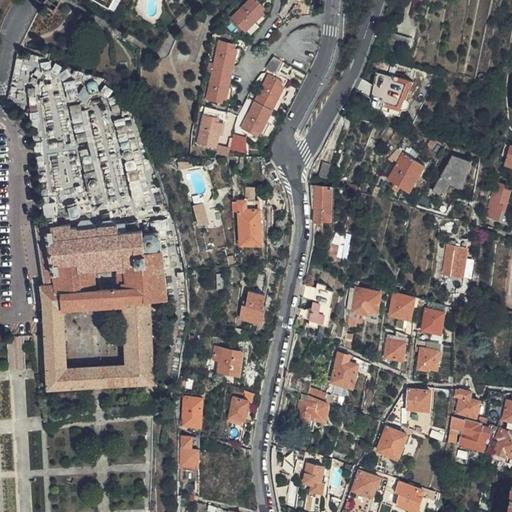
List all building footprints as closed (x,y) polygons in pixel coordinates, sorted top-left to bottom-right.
[(53,11),(58,0),(45,0),(41,4),(53,11)] [(94,0),(111,10),(116,0),(94,0)] [(122,0),(116,0),(111,10),(116,12),(122,0)] [(253,26),(264,14),(257,9),(260,6),(252,0),(250,0),(232,20),(246,33),(253,26)] [(214,72),(231,76),(236,50),(230,48),(231,44),(220,42),(214,72)] [(277,75),(283,65),(274,60),(267,67),(268,71),(277,75)] [(396,76),(377,71),(375,84),(373,97),(370,108),(387,112),(397,87),(393,86),(396,76)] [(226,100),(231,76),(214,72),(208,100),(219,102),(219,98),(226,100)] [(255,101),(273,111),(279,99),(285,88),(278,84),(280,81),(269,75),(268,77),(255,101)] [(413,80),(396,76),(393,86),(397,87),(387,112),(398,115),(413,80)] [(356,90),(367,95),(368,94),(373,83),(363,77),(356,90)] [(282,78),(280,81),(278,84),(285,88),(289,81),(282,78)] [(416,81),(413,80),(398,115),(401,116),(404,110),(406,110),(407,110),(409,109),(410,108),(411,107),(411,105),(412,103),(411,101),(410,100),(409,99),(416,81)] [(285,88),(279,99),(284,101),(290,91),(285,88)] [(261,133),(273,111),(255,101),(241,128),(251,133),(253,129),(261,133)] [(214,147),(221,123),(213,121),(214,116),(204,114),(202,120),(197,143),(214,147)] [(232,149),(246,151),(248,136),(233,134),(232,149)] [(511,167),(511,146),(507,145),(500,164),(511,167)] [(409,194),(425,167),(397,149),(388,159),(392,162),(394,161),(396,162),(387,178),(395,185),(392,188),(397,193),(400,188),(409,194)] [(463,188),(470,163),(453,158),(443,177),(434,194),(445,199),(451,185),(463,188)] [(179,168),(192,164),(191,160),(185,162),(185,160),(177,162),(179,168)] [(271,161),(264,164),(256,168),(261,177),(263,177),(276,170),(272,163),(271,161)] [(501,213),(507,184),(493,181),(493,184),(485,216),(496,218),(498,212),(501,213)] [(316,220),(329,222),(333,188),(313,185),(313,202),(318,202),(316,220)] [(255,208),(254,199),(232,200),(232,210),(238,210),(240,243),(261,243),(260,208),(255,208)] [(208,223),(202,205),(193,208),(198,225),(208,223)] [(51,226),(47,226),(51,261),(124,255),(124,263),(149,261),(148,247),(148,243),(153,244),(159,242),(161,237),(160,231),(156,227),(150,227),(146,230),(145,224),(128,225),(128,218),(51,223),(51,226)] [(37,222),(45,281),(54,280),(51,261),(47,226),(46,219),(42,220),(37,222)] [(511,314),(511,238),(493,234),(482,312),(493,313),(511,314)] [(148,247),(149,261),(124,263),(124,255),(51,261),(54,280),(45,281),(43,282),(46,336),(50,388),(159,381),(152,297),(169,294),(164,246),(148,247)] [(462,278),(465,253),(454,251),(451,276),(462,278)] [(320,285),(319,290),(316,302),(314,314),(312,322),(311,328),(320,330),(320,326),(330,328),(335,309),(332,308),(336,293),(328,291),(328,288),(320,285)] [(319,290),(306,287),(303,299),(316,302),(319,290)] [(377,318),(380,292),(365,290),(355,289),(355,290),(353,312),(370,314),(371,318),(377,318)] [(263,321),(267,303),(263,302),(264,294),(248,290),(242,317),(263,321)] [(413,297),(392,293),(389,315),(410,319),(413,297)] [(444,305),(441,304),(426,300),(425,309),(443,311),(444,305)] [(441,332),(443,311),(425,309),(422,329),(441,332)] [(314,314),(301,311),(299,319),(312,322),(314,314)] [(402,360),(406,334),(403,333),(388,327),(385,357),(402,360)] [(346,334),(345,347),(352,348),(353,335),(346,334)] [(440,350),(441,344),(428,342),(428,346),(420,345),(420,348),(440,350)] [(234,375),(238,349),(219,344),(214,371),(234,375)] [(437,368),(440,350),(420,348),(418,368),(429,369),(429,367),(437,368)] [(351,387),(357,364),(348,362),(349,356),(338,353),(331,382),(351,387)] [(428,410),(430,391),(407,390),(405,408),(428,410)] [(455,390),(454,397),(459,397),(456,412),(475,416),(478,402),(469,400),(471,392),(455,390)] [(245,418),(248,399),(233,396),(230,415),(245,418)] [(200,411),(202,397),(185,397),(185,401),(184,408),(182,423),(199,424),(200,411)] [(316,400),(307,398),(306,401),(299,399),(296,408),(302,410),(299,419),(309,422),(311,417),(323,420),(328,404),(323,402),(316,400)] [(511,420),(511,401),(506,401),(503,419),(511,420)] [(447,434),(447,442),(454,443),(456,435),(461,437),(459,444),(481,449),(485,437),(488,437),(488,424),(471,420),(451,416),(450,416),(449,423),(447,434)] [(501,427),(498,426),(493,438),(500,441),(495,454),(504,458),(505,456),(511,457),(511,431),(509,431),(508,433),(501,430),(501,427)] [(397,459),(406,434),(387,427),(378,451),(397,459)] [(190,438),(191,434),(180,433),(181,445),(180,466),(190,466),(198,467),(199,449),(192,449),(191,438),(190,438)] [(306,451),(287,448),(282,469),(281,475),(291,477),(295,460),(303,461),(306,451)] [(331,487),(339,488),(345,464),(336,462),(331,487)] [(320,485),(323,468),(315,466),(315,465),(307,464),(306,469),(304,482),(313,484),(312,490),(319,491),(320,485)] [(380,478),(359,472),(353,490),(372,496),(376,487),(377,487),(380,478)] [(417,511),(423,490),(399,484),(396,492),(399,494),(397,506),(417,511)] [(214,511),(215,507),(199,503),(198,511),(214,511)]
